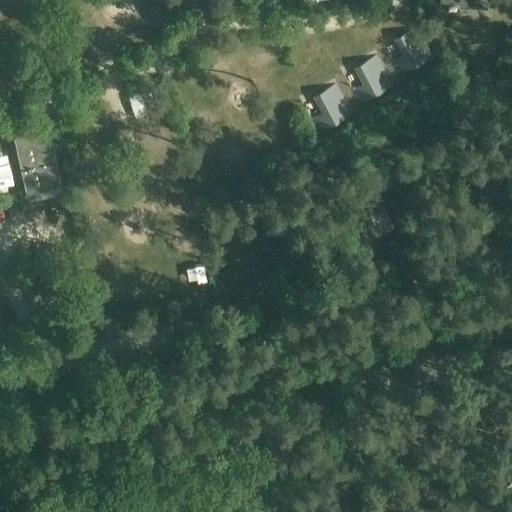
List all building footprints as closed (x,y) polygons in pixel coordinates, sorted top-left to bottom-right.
[(430,60),(414,28),(395,38),(406,58),(396,64),(402,75),(430,60)] [(362,104),(390,89),(374,57),(355,67),(366,87),(356,93),(362,104)] [(322,132),(350,117),(334,85),(315,95),(326,115),(316,121),(322,132)] [(407,87),(400,85),(397,92),(405,95),(407,87)] [(143,125),(162,125),(162,100),(144,100),(143,125)] [(62,190),(49,132),(18,138),(32,197),(62,190)] [(167,141),(152,148),(159,163),(174,156),(167,141)] [(484,192),(511,184),(511,179),(506,160),(492,164),(494,172),(479,177),(484,192)] [(365,238),(393,225),(383,202),(370,209),(367,203),(352,211),(365,238)] [(238,263),(264,267),(271,223),(245,219),(238,263)]
